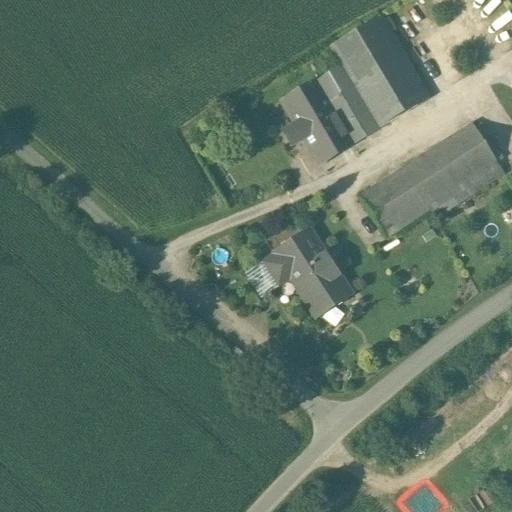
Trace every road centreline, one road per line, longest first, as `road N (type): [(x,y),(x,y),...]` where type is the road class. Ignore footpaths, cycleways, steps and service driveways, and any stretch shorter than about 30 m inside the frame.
road 1 (unclassified): [(338,426),(0,131)]
road 2 (unclassified): [(338,426),(511,301)]
